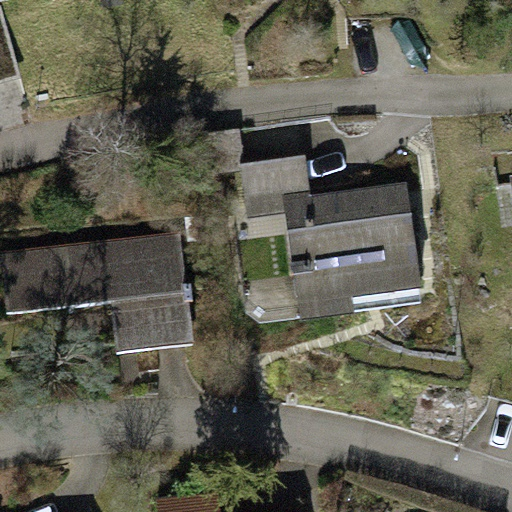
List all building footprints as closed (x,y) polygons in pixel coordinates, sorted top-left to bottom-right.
[(213,168),(246,164),(242,134),(209,138),(213,168)] [(246,164),(250,198),(311,190),(306,156),(246,164)] [(391,192),(306,204),(311,239),(296,242),(307,321),(356,314),(354,298),(424,289),(414,218),(395,221),(391,192)] [(183,235),(4,256),(11,316),(114,304),(120,357),(196,348),(191,306),(197,305),(195,287),(189,288),(183,235)] [(223,511),(222,497),(162,502),(162,511),(223,511)]
